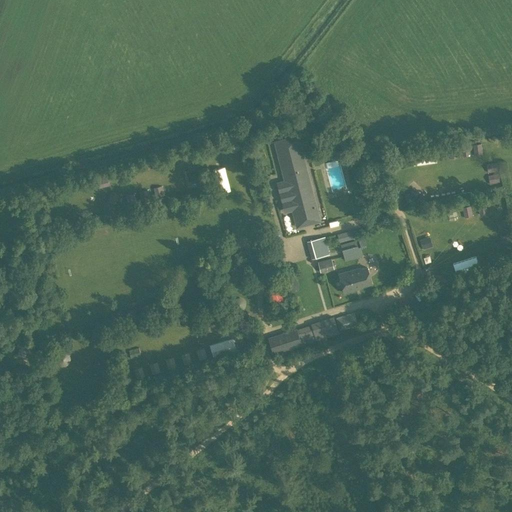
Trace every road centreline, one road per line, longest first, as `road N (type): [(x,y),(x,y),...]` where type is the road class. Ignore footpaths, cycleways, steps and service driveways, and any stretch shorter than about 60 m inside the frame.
road 1 (track): [(374,301),(271,329),(257,291),(307,233),(365,217)]
road 2 (track): [(119,511),(278,379),(332,350)]
road 3 (track): [(332,350),(391,328),(511,400)]
road 4 (track): [(391,328),(374,301),(405,287),(420,264),(402,190)]
